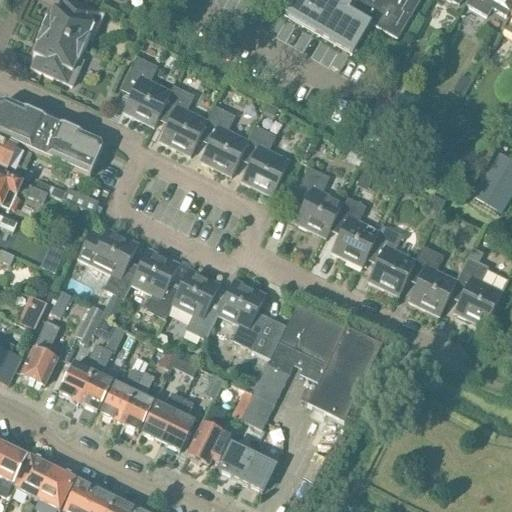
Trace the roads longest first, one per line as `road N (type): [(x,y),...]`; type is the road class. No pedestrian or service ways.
road 1 (residential): [(460,365),(239,251)]
road 2 (residential): [(198,511),(0,415)]
road 3 (residential): [(239,251),(231,266),(112,210),(136,159)]
road 4 (residential): [(239,251),(254,217),(136,159)]
road 5 (residential): [(136,159),(121,137),(0,84)]
